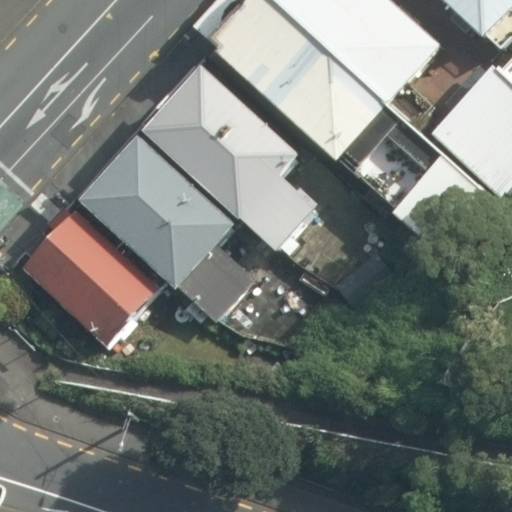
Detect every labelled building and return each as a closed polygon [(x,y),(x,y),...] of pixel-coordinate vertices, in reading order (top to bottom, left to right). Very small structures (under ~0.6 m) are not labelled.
[(448,54),(387,0),(261,0),(253,8),(247,9),(240,10),(235,14),(231,20),(228,29),(226,36),(225,42),(217,50),(226,58),(222,62),(342,170),(448,54)] [(511,17),(511,0),(437,0),(487,45),(511,17)] [(511,192),(511,87),(499,77),(496,73),(492,78),(482,69),(448,107),(458,116),(436,141),(502,201),(508,194),(509,196),(511,192)] [(511,72),(507,77),(503,73),(499,77),(511,87),(511,72)] [(207,76),(151,140),(282,256),(319,215),(285,184),(304,163),(259,123),(262,120),(253,112),(250,115),(207,76)] [(243,231),(145,143),(84,210),(182,298),(185,295),(221,327),(261,283),(225,251),(243,231)] [(490,199),(446,161),(396,219),(440,257),(490,199)] [(62,238),(29,273),(111,351),(161,298),(69,211),(52,229),(62,238)]
